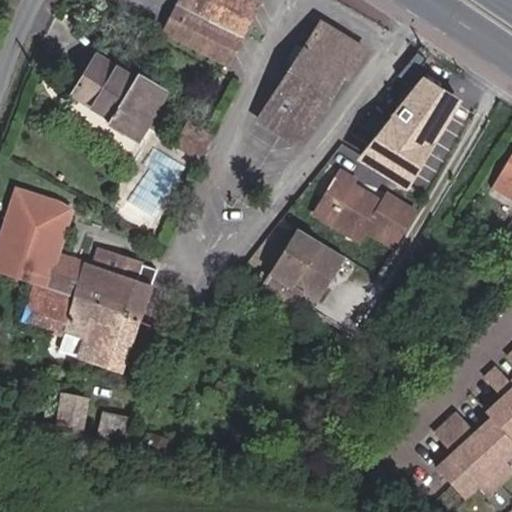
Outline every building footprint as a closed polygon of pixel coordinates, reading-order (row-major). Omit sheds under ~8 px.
[(176,0),(161,32),(231,68),(261,2),(256,0),(176,0)] [(295,144),(340,72),(348,78),(365,51),(318,21),(257,119),(295,144)] [(91,57),(69,97),(109,118),(105,124),(137,141),(166,86),(140,73),(136,80),(91,57)] [(427,80),(360,160),(409,194),(466,104),(427,80)] [(203,162),(213,139),(188,123),(175,145),(203,162)] [(511,156),(494,186),(511,196),(511,156)] [(395,247),(416,212),(387,194),(382,203),(379,208),(368,201),(371,196),(352,184),(354,180),(340,171),(324,197),(337,206),(328,221),(360,240),(367,230),(395,247)] [(57,254),(73,208),(59,202),(19,188),(0,244),(0,271),(36,284),(140,321),(153,285),(139,280),(145,265),(101,251),(96,266),(87,263),(87,264),(57,254)] [(379,208),(382,203),(371,196),(368,201),(379,208)] [(328,221),(337,206),(324,197),(315,212),(328,221)] [(346,255),(304,227),(265,285),(296,301),(304,288),(317,298),(346,255)] [(140,321),(36,284),(24,321),(65,334),(82,339),(77,356),(123,371),(140,321)] [(77,356),(82,339),(65,334),(60,351),(77,356)] [(511,384),(511,383),(495,365),(482,376),(502,398),(511,388),(511,384)] [(511,381),(511,383),(511,384),(511,388),(502,398),(486,413),(491,418),(511,440),(511,381)] [(81,434),(88,402),(64,397),(58,424),(39,421),(38,425),(16,421),(13,433),(86,447),(88,435),(81,434)] [(124,449),(131,417),(102,411),(95,443),(124,449)] [(475,433),(456,411),(444,422),(464,443),(475,433)] [(505,460),(511,452),(511,440),(491,418),(475,433),(464,443),(490,473),(505,460)] [(452,454),(464,443),(444,422),(432,432),(452,454)] [(490,473),(464,443),(452,454),(436,468),(463,498),(477,485),(490,473)] [(500,483),(511,472),(511,467),(505,460),(490,473),(500,483)] [(487,496),(500,483),(490,473),(477,485),(487,496)]
